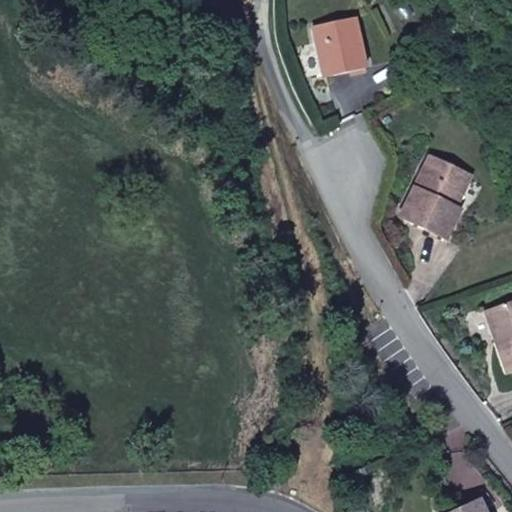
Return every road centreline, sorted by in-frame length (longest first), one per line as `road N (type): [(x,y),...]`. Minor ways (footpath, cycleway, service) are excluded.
road 1 (residential): [(511,464),(377,270),(276,83),(261,0)]
road 2 (residential): [(0,511),(259,500),(281,511)]
